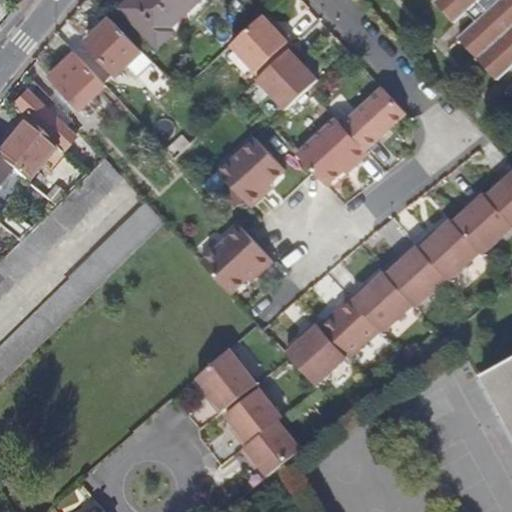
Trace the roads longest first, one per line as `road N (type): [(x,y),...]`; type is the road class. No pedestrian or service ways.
road 1 (residential): [(260,312),(354,220),(456,141),(334,0)]
road 2 (residential): [(177,511),(191,474),(178,454),(155,443),(113,469),(110,496)]
